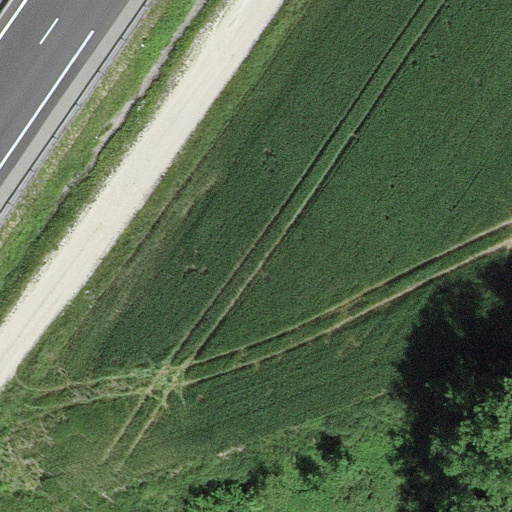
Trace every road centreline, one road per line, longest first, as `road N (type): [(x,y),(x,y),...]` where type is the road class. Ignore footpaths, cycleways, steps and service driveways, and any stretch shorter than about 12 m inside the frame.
road 1 (track): [(0,371),(267,0)]
road 2 (trunk): [(0,126),(87,0)]
